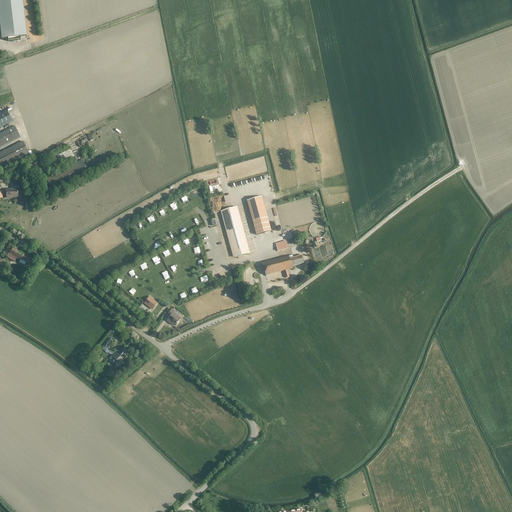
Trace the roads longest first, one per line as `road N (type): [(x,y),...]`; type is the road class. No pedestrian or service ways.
road 1 (unclassified): [(175,511),(237,452),(253,424),(162,346),(0,229)]
road 2 (unknown): [(161,346),(267,298),(261,253)]
